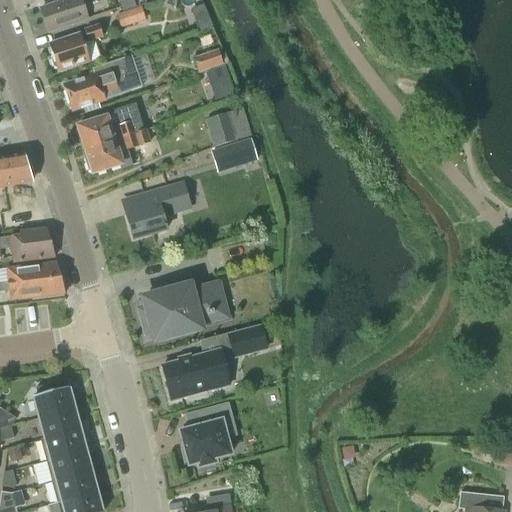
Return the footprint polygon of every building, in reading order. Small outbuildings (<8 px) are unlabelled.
[(86,20),(79,0),(69,0),(40,10),(48,33),(86,20)] [(135,8),(132,0),(120,0),(98,8),(103,20),(135,8)] [(115,16),(120,30),(145,21),(140,8),(115,16)] [(102,40),(98,26),(84,31),(88,44),(102,40)] [(51,61),(54,69),(57,68),(59,73),(74,68),(74,69),(89,64),(79,37),(50,46),(54,58),(51,61)] [(197,73),(222,64),(218,54),(217,50),(192,59),(197,73)] [(93,74),(80,79),(81,82),(64,88),(68,99),(65,100),(68,110),(71,109),(72,113),(104,102),(104,101),(142,88),(131,56),(92,70),(93,74)] [(81,142),(85,153),(146,133),(145,133),(135,136),(131,122),(120,126),(115,110),(103,114),(105,120),(77,129),(78,131),(76,135),(78,141),(81,142)] [(204,122),(213,149),(236,141),(227,114),(204,122)] [(146,133),(85,153),(88,163),(87,166),(89,172),(92,173),(92,176),(119,167),(121,171),(132,167),(127,152),(149,144),(146,133)] [(259,163),(252,141),(225,149),(232,171),(259,163)] [(0,189),(31,184),(23,157),(22,157),(0,160),(0,189)] [(173,213),(165,188),(139,196),(143,211),(125,216),(132,240),(166,229),(162,217),(173,213)] [(0,259),(0,260),(0,258),(0,250),(10,250),(12,266),(53,261),(44,230),(19,233),(20,238),(0,240),(0,259)] [(0,293),(9,292),(11,303),(64,296),(54,265),(7,271),(8,280),(0,280),(0,293)] [(153,338),(155,343),(188,334),(187,329),(225,319),(217,288),(191,295),(189,288),(143,300),(146,311),(140,312),(140,314),(147,340),(153,338)] [(260,326),(225,336),(232,360),(266,351),(260,326)] [(206,397),(205,394),(228,388),(219,353),(161,368),(171,403),(188,398),(189,402),(206,397)] [(33,399),(39,421),(74,411),(66,382),(35,390),(37,398),(33,399)] [(185,417),(189,431),(179,434),(183,451),(180,452),(184,465),(187,464),(188,468),(197,466),(198,470),(215,465),(214,461),(230,457),(226,440),(236,438),(227,406),(185,417)] [(40,442),(40,443),(79,432),(74,411),(39,421),(45,441),(40,442)] [(10,428),(0,430),(0,441),(1,443),(13,439),(10,428)] [(40,443),(46,464),(85,453),(79,432),(40,443)] [(46,464),(51,484),(90,474),(85,453),(46,464)] [(3,474),(1,487),(10,489),(16,487),(12,472),(3,474)] [(51,484),(57,505),(96,495),(90,474),(51,484)] [(0,511),(15,511),(11,495),(0,494),(0,496),(0,511)] [(489,511),(483,511),(484,497),(460,494),(458,511),(463,511),(489,511)] [(100,511),(96,495),(57,505),(58,511),(100,511)]
